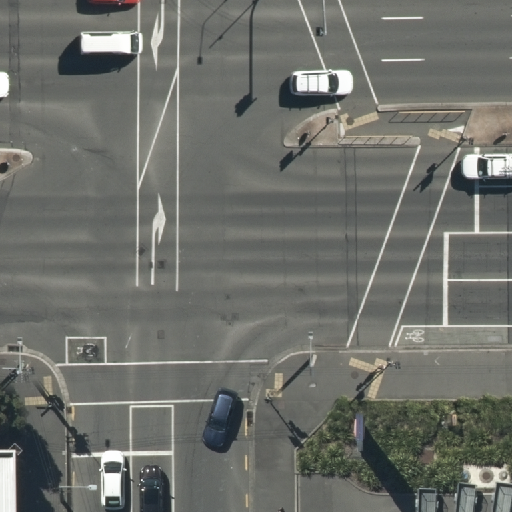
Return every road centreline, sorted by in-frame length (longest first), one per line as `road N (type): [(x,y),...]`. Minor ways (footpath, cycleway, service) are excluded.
road 1 (primary): [(511,247),(153,250)]
road 2 (primary): [(159,40),(511,36)]
road 3 (tertiary): [(153,250),(156,511)]
road 4 (tertiary): [(159,40),(153,250)]
road 5 (primary): [(0,40),(159,40)]
road 6 (primary): [(153,250),(0,250)]
